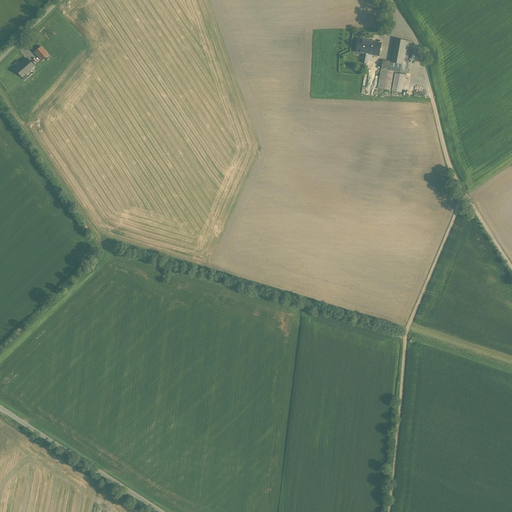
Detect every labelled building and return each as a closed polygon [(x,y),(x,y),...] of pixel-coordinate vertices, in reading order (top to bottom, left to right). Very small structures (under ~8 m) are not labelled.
[(381,43),(359,39),(356,52),(364,53),(362,62),(367,63),(368,58),(372,59),(373,55),(379,56),(381,43)] [(406,73),(412,42),(396,39),(392,62),(383,60),(378,88),(390,90),(393,71),(406,73)] [(48,55),(41,46),(34,52),(42,61),(48,55)] [(26,58),(14,69),(22,78),(34,67),(26,58)] [(404,75),(395,74),(392,91),(401,92),(404,75)]
